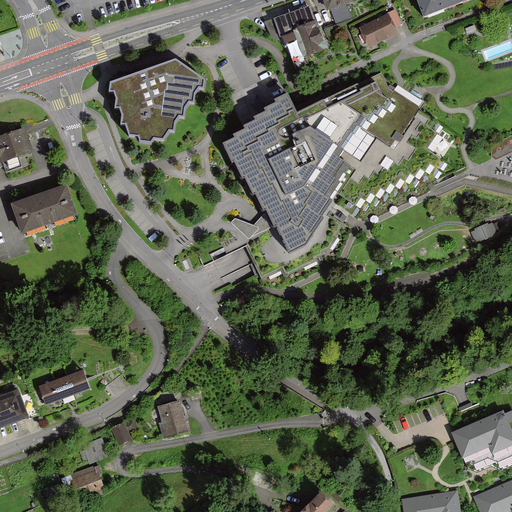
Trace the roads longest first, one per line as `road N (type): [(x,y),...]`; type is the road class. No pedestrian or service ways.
road 1 (residential): [(134,241),(276,368),(350,417)]
road 2 (residential): [(155,327),(159,357),(133,393),(103,414),(0,451)]
road 3 (residential): [(54,63),(91,184),(134,241)]
road 4 (primary): [(240,0),(54,63)]
road 5 (residential): [(350,417),(511,362)]
road 6 (residential): [(155,327),(0,328)]
